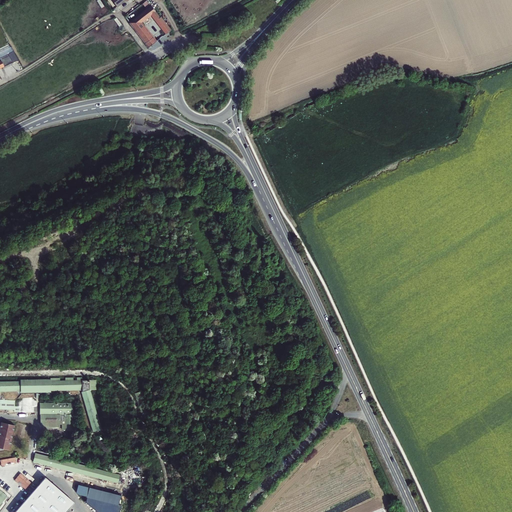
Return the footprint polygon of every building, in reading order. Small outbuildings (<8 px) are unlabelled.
[(127,22),(146,47),(153,41),(139,22),(149,15),(163,34),(168,30),(160,18),(158,18),(149,6),(127,22)] [(7,53),(0,56),(0,66),(12,61),(7,53)] [(0,388),(83,388),(95,437),(104,435),(91,387),(97,387),(97,379),(23,379),(23,380),(0,379),(0,388)] [(15,399),(0,398),(0,407),(14,408),(14,412),(21,412),(21,405),(14,405),(15,399)] [(21,412),(34,412),(34,399),(21,399),(21,405),(21,412)] [(66,403),(40,403),(40,426),(60,426),(60,422),(62,422),(62,428),(67,428),(66,403)] [(0,448),(9,450),(14,425),(1,422),(0,426),(0,448)] [(100,440),(101,452),(109,452),(109,440),(100,440)] [(121,476),(36,454),(33,462),(119,484),(121,476)] [(0,459),(0,460),(1,466),(16,464),(15,458),(0,459)] [(27,487),(33,479),(22,471),(16,478),(27,487)] [(66,511),(73,503),(45,478),(16,511),(66,511)] [(118,511),(121,495),(79,485),(77,494),(88,496),(86,502),(98,511),(118,511)]
